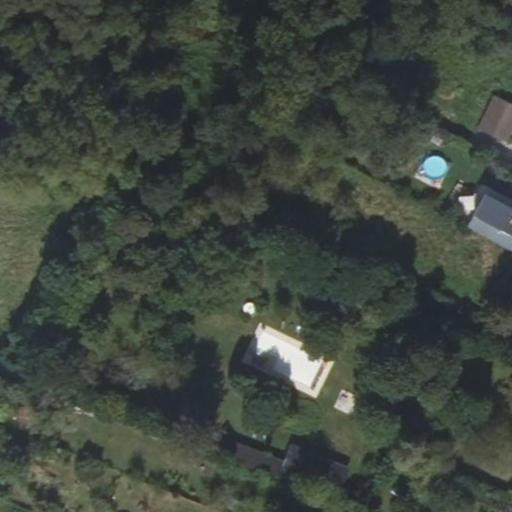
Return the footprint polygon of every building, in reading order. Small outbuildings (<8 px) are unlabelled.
[(511,101),(493,93),(477,128),(509,142),(511,134),(511,101)] [(422,166),(458,180),(474,155),(439,139),(422,166)] [(490,227),(479,245),(449,229),(435,249),(438,251),(434,259),(474,284),(479,278),(485,281),(495,270),(494,269),(511,241),(490,227)] [(260,468),(266,451),(224,437),(218,454),(260,468)] [(279,479),(342,493),(349,459),(287,446),(279,479)]
